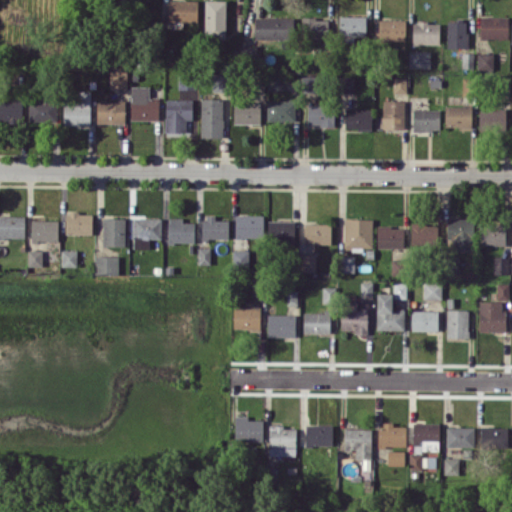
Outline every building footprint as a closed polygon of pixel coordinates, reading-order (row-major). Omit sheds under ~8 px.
[(197,0),(168,0),(168,21),(197,21),(197,0)] [(225,38),(226,0),(205,0),(204,37),(225,38)] [(339,16),(339,36),(366,36),(366,15),(339,16)] [(291,16),(254,17),(254,39),(292,38),(291,16)] [(508,38),(508,16),(480,16),(480,38),(508,38)] [(328,18),(302,17),(302,38),(328,38),(328,18)] [(405,40),(406,19),(379,19),(378,39),(405,40)] [(447,21),(447,47),(467,48),(468,21),(447,21)] [(440,44),(440,22),(413,22),(413,44),(440,44)] [(408,68),(430,68),(430,51),(408,51),(408,68)] [(462,68),(473,68),(473,52),(462,52),(462,68)] [(493,53),(476,52),(475,69),(493,70),(493,53)] [(127,71),(110,70),(109,87),(127,88),(127,71)] [(178,89),(196,89),(196,71),(178,71),(178,89)] [(212,91),(229,91),(229,74),(213,73),(212,91)] [(284,89),(283,75),(267,76),(268,90),(284,89)] [(318,75),(302,76),(303,93),(319,93),(318,75)] [(340,92),(354,92),(354,76),(340,76),(340,92)] [(406,77),(393,77),(393,93),(407,92),(406,77)] [(149,86),(131,86),(130,119),(158,120),(159,97),(149,97),(149,86)] [(90,125),(90,91),(77,90),(77,104),(64,104),(63,124),(90,125)] [(56,121),(56,92),(45,92),(45,100),(28,101),(29,122),(56,121)] [(192,120),(192,99),(165,98),(165,132),(185,132),(185,120),(192,120)] [(222,137),(223,98),(201,98),(200,137),(222,137)] [(267,121),(295,121),(296,100),(267,99),(267,121)] [(0,100),(0,123),(23,122),(22,100),(0,100)] [(124,123),(125,101),(97,100),(97,122),(124,123)] [(404,128),(404,100),(383,100),(382,128),(404,128)] [(233,123),(261,124),(261,103),(234,103),(233,123)] [(334,126),(334,104),(308,104),(308,125),(334,126)] [(445,126),(471,126),(471,106),(445,105),(445,126)] [(344,128),(371,129),(372,109),(345,108),(344,128)] [(505,109),(479,108),(479,128),(505,129),(505,109)] [(440,130),(440,109),(413,109),(413,130),(440,130)] [(65,233),(92,234),(92,213),(66,212),(65,233)] [(263,214),(235,214),(236,237),(264,237),(263,214)] [(25,215),(0,215),(0,237),(24,237),(25,215)] [(161,218),(133,217),(133,248),(149,248),(149,238),(161,238),(161,218)] [(194,222),(183,222),(183,218),(168,217),(168,242),(194,242),(194,222)] [(228,220),(215,220),(215,217),(202,217),(202,238),(228,238),(228,220)] [(125,246),(125,218),(103,218),(103,245),(125,246)] [(372,247),(373,219),(344,218),(344,247),(372,247)] [(473,218),(447,218),(447,237),(453,237),(453,251),(473,252),(473,218)] [(58,240),(58,220),(31,220),(31,240),(58,240)] [(295,221),(268,220),(268,242),(294,242),(295,221)] [(331,224),(304,223),(304,243),(331,243),(331,224)] [(436,244),(435,223),(410,224),(411,245),(436,244)] [(505,245),(505,223),(480,224),(480,245),(505,245)] [(198,263),(210,264),(210,248),(198,247),(198,263)] [(77,266),(76,249),(61,250),(61,266),(77,266)] [(233,249),(232,262),(248,262),(249,249),(233,249)] [(42,250),(28,250),(27,266),(42,266),(42,250)] [(316,271),(316,254),(299,253),(298,271),(316,271)] [(119,256),(95,255),(95,274),(119,275),(119,256)] [(493,274),(509,274),(509,257),(493,257),(493,274)] [(372,298),(373,282),(361,282),(361,298),(372,298)] [(407,298),(407,282),(393,282),(393,298),(407,298)] [(441,299),(442,282),(423,282),(423,298),(441,299)] [(508,283),(497,283),(497,299),(508,299),(508,283)] [(322,302),(335,302),(335,287),(322,287),(322,302)] [(297,304),(297,290),(287,290),(287,305),(297,304)] [(404,309),(392,308),(392,293),(377,293),(376,329),(404,330),(404,309)] [(504,331),(504,301),(479,301),(479,330),(504,331)] [(340,331),(367,332),(368,308),(357,307),(357,302),(341,302),(340,331)] [(260,308),(234,307),(233,328),(260,329),(260,308)] [(469,309),(447,309),(446,337),(468,337),(469,309)] [(411,330),(438,330),(438,310),(411,310),(411,330)] [(303,312),(303,333),(330,332),(330,311),(303,312)] [(267,336),(295,336),(295,314),(267,314),(267,336)] [(262,441),(263,420),(248,419),(249,415),(235,415),(234,440),(262,441)] [(413,441),(439,441),(439,422),(413,422),(413,441)] [(406,446),(406,425),(393,425),(393,423),(378,423),(378,446),(406,446)] [(332,445),(332,424),(306,424),(305,445),(332,445)] [(269,426),(269,456),(296,455),(295,426),(269,426)] [(474,427),(446,426),(446,446),(474,446),(474,427)] [(508,446),(507,426),(480,426),(480,447),(508,446)] [(371,428),(345,428),(344,449),(355,450),(355,459),(371,459),(371,428)] [(404,450),(388,450),(387,465),(404,465),(404,450)] [(410,469),(422,469),(422,453),(409,453),(410,469)] [(444,474),(459,474),(459,458),(444,458),(444,474)]
